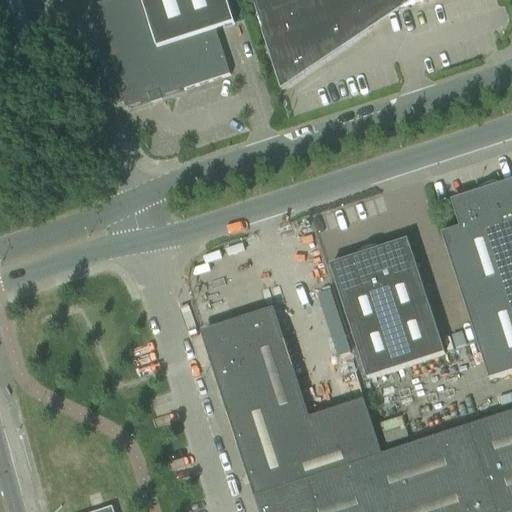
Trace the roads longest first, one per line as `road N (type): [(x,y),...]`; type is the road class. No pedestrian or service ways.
road 1 (unclassified): [(511,76),(123,205)]
road 2 (unclassified): [(138,247),(511,130)]
road 3 (unclassified): [(223,511),(138,247)]
road 4 (unclassified): [(123,205),(56,0)]
road 5 (unclassified): [(0,281),(138,247)]
road 6 (unclassified): [(123,205),(0,246)]
